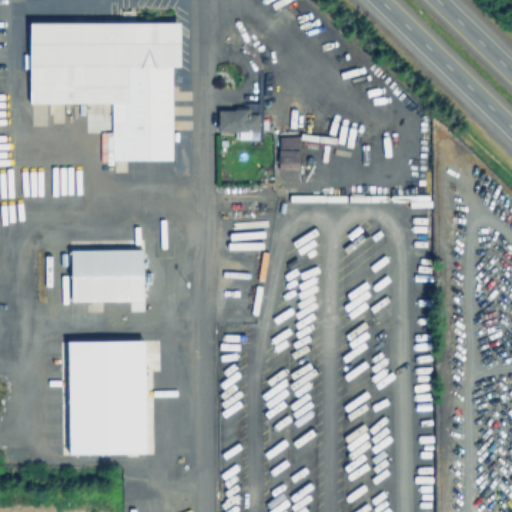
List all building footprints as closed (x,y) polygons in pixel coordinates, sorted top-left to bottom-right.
[(182,23),(183,68),(172,68),(172,160),(114,160),(113,104),(32,104),(31,24),(182,23)] [(217,131),(258,131),(257,107),(217,107),(217,131)] [(277,167),(297,168),(298,136),(278,135),(277,167)] [(70,297),(71,248),(144,248),(143,297),(70,297)] [(68,454),(145,452),(144,339),(66,341),(68,454)]
